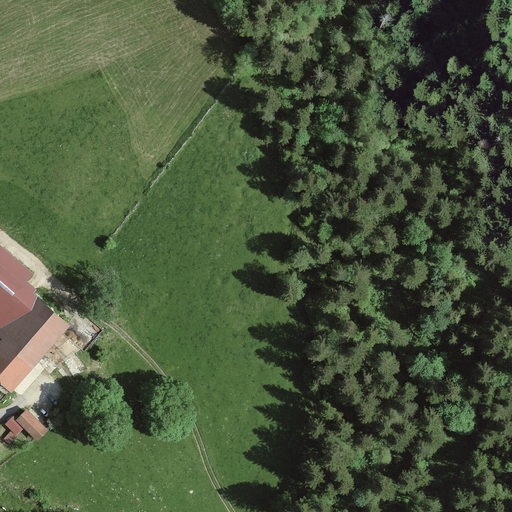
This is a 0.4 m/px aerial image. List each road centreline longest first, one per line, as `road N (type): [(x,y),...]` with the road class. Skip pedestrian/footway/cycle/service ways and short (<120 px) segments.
road 1 (track): [(0,229),(140,345),(188,413),(234,511)]
road 2 (track): [(511,409),(456,438),(444,430),(440,406),(458,345),(511,255)]
road 3 (track): [(511,99),(478,68),(451,0)]
